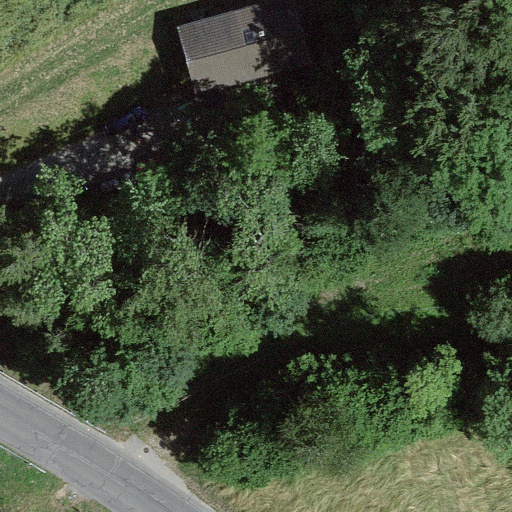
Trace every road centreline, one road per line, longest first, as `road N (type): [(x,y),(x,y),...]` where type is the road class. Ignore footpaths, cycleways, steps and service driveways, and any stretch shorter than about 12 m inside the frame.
road 1 (track): [(511,421),(111,475)]
road 2 (tertiary): [(0,410),(159,511)]
